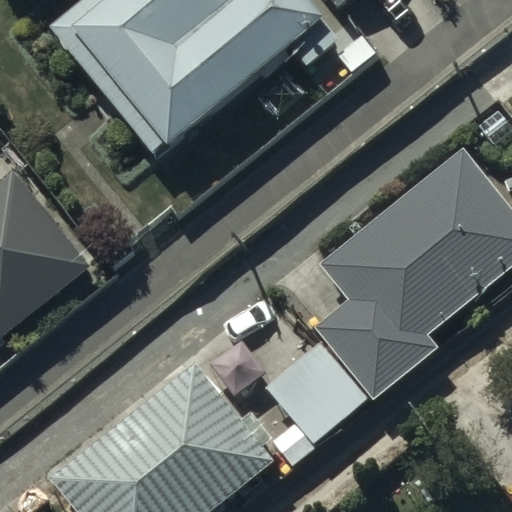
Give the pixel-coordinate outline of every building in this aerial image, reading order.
[(343,45),(305,0),(93,0),(50,36),(158,166),(293,55),(308,73),(343,45)] [(328,0),(339,14),(357,0),(328,0)] [(511,272),(511,218),(461,156),(318,273),(346,308),(312,335),(321,346),(263,394),(292,429),(271,447),(292,472),(313,455),(311,452),(368,406),(371,409),(436,355),(426,343),(511,272)] [(0,348),(93,276),(15,177),(0,189),(0,348)] [(218,511),(270,471),(191,373),(48,488),(67,511),(218,511)]
